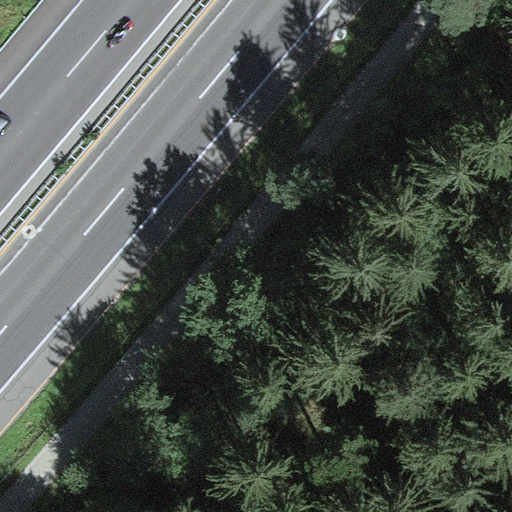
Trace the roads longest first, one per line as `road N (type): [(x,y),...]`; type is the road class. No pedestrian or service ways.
road 1 (track): [(435,0),(218,270),(0,511)]
road 2 (motorway): [(0,332),(281,0)]
road 3 (motorway): [(132,0),(0,154)]
